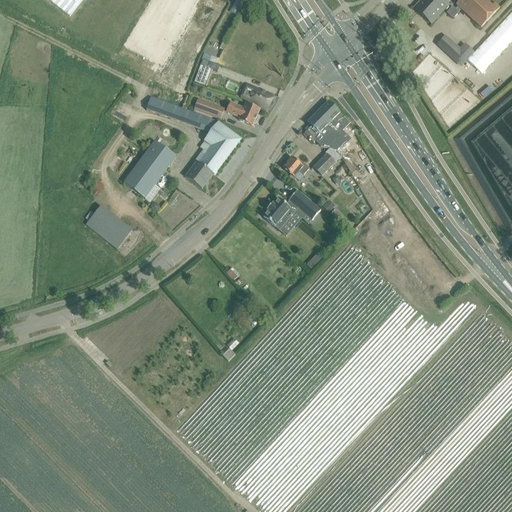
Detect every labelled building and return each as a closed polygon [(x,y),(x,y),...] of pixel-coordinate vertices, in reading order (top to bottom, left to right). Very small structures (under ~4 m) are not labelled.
[(47,0),(69,17),(82,0),(47,0)] [(450,0),(456,0),(459,2),(460,0),(421,0),(414,8),(431,25),(445,9),(448,7),(450,5),(448,3),(450,0)] [(481,28),(499,8),(494,4),(492,6),(485,0),(460,0),(459,2),(456,5),(458,7),(461,10),(481,28)] [(445,9),(448,12),(447,14),(453,19),(459,13),(458,13),(461,10),(458,7),(455,10),(453,7),(451,9),(448,7),(445,9)] [(472,52),(467,47),(460,55),(443,39),(438,45),(461,65),(472,52)] [(200,66),(194,83),(206,88),(213,71),(200,66)] [(247,85),(241,97),(249,101),(248,102),(266,110),(274,96),(255,87),(254,88),(247,85)] [(241,140),(233,134),(218,122),(192,113),(151,98),(147,111),(186,126),(209,134),(204,141),(205,142),(200,148),(204,151),(196,161),(198,162),(186,178),(202,189),(213,175),(214,176),(241,140)] [(221,120),(225,110),(198,100),(194,111),(221,120)] [(312,126),(310,128),(308,127),(305,130),(307,131),(305,133),(309,138),(312,135),(319,142),(318,143),(317,142),(316,143),(321,147),(330,150),(333,150),(341,158),(342,156),(337,151),(347,141),(349,143),(349,142),(341,134),(350,124),(344,119),(345,118),(328,102),(308,122),(312,126)] [(260,111),(250,107),(246,105),(244,110),(231,104),(227,113),(240,119),(239,121),(243,123),(252,127),(260,111)] [(145,200),(176,159),(154,143),(123,184),(145,200)] [(342,159),(341,158),(333,150),(330,150),(325,154),(327,155),(314,168),(322,176),(335,164),(336,165),(342,159)] [(283,169),(290,175),(291,175),(288,179),(293,183),(296,180),(294,178),(295,178),(300,182),(305,177),(304,176),(310,169),(305,165),(303,167),(292,158),(283,169)] [(269,212),(263,217),(279,231),(295,213),(298,209),(312,221),(321,211),(297,191),(289,201),(291,203),(288,206),(279,199),(274,205),(272,204),(267,210),(269,212)] [(132,231),(124,225),(101,206),(94,214),(91,212),(85,219),(89,221),(86,225),(117,250),(132,231)] [(316,264),(312,260),(307,265),(312,269),(316,264)]
